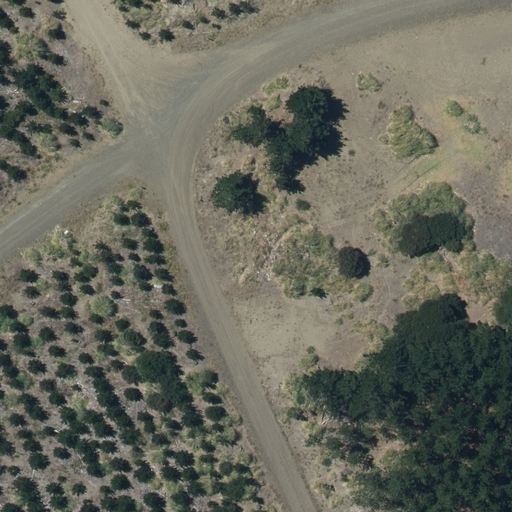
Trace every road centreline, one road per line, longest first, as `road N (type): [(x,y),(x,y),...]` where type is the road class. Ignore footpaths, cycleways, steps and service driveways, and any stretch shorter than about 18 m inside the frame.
road 1 (track): [(0,258),(179,120),(386,29),(511,18)]
road 2 (track): [(339,511),(129,0)]
